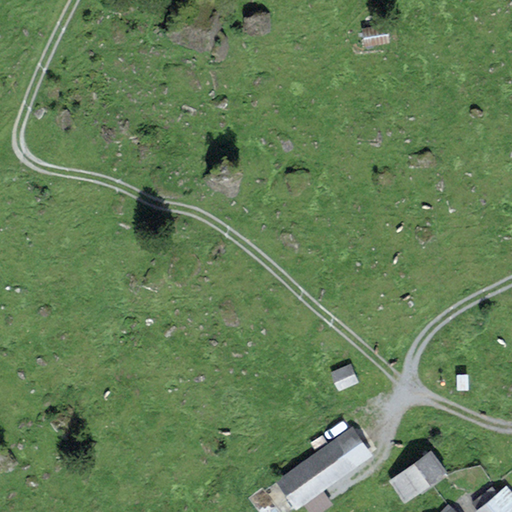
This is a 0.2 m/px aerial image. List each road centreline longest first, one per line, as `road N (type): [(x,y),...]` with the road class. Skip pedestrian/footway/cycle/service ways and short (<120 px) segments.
road 1 (track): [(410,385),(247,247),(184,208),(39,173),(20,156),(19,138),(54,50),(91,0)]
road 2 (track): [(511,433),(432,404),(410,385),(413,366),(440,332),(511,285)]
